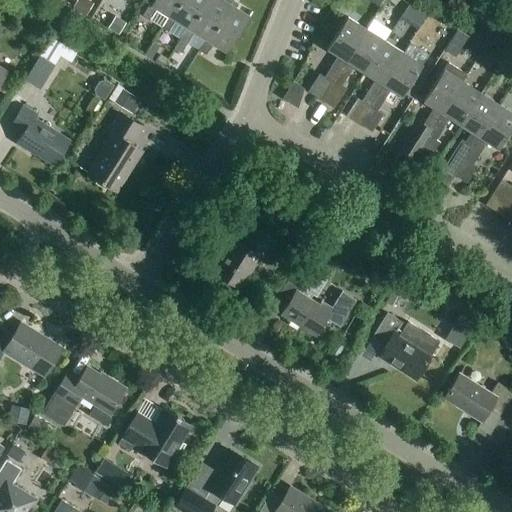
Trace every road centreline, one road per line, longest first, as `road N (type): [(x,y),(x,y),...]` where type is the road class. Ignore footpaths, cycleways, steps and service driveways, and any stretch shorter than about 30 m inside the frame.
road 1 (residential): [(389,511),(8,273),(41,227)]
road 2 (unclassified): [(492,508),(135,284)]
road 3 (residential): [(246,117),(511,274)]
road 4 (residential): [(135,284),(246,117)]
road 5 (residential): [(246,117),(290,0)]
